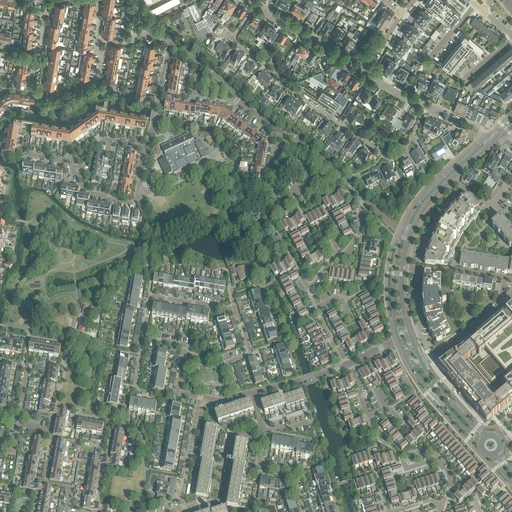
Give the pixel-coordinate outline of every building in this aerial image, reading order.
[(169,0),(150,10),(152,15),(153,16),(165,10),(180,2),(180,1),(180,0),(179,0),(169,0)] [(203,16),(204,18),(207,23),(212,16),(213,15),(211,14),(215,8),(216,8),(221,0),(220,0),(213,0),(212,2),(211,4),(209,7),(207,11),(206,11),(205,12),(203,16)] [(212,16),(207,23),(212,31),(218,22),(217,22),(223,14),(231,1),(229,0),(224,0),(220,8),(216,14),(215,13),(213,15),(212,16)] [(285,0),(275,0),(273,4),(278,7),(279,6),(286,10),(290,3),(285,0)] [(307,0),(303,8),(300,6),(298,10),(296,10),(294,13),(294,14),(297,17),(298,16),(302,19),(309,9),(312,11),(315,7),(319,1),(317,0),(313,0),(312,2),(308,0),(307,0)] [(427,0),(425,4),(428,6),(429,6),(433,9),(432,10),(435,12),(434,14),(439,18),(440,17),(444,19),(445,19),(448,22),(448,23),(451,25),(456,19),(455,19),(457,17),(458,17),(460,14),(453,8),(452,8),(449,6),(450,4),(445,0),(444,2),(442,0),(427,0)] [(223,14),(217,22),(218,22),(222,25),(221,25),(223,26),(224,25),(227,20),(230,16),(228,15),(236,4),(231,1),(223,14)] [(290,11),(294,13),(296,10),(298,10),(300,6),(295,3),(290,11)] [(194,4),(187,7),(195,23),(198,29),(206,26),(209,32),(212,31),(207,23),(204,18),(202,20),(197,11),(197,10),(194,4)] [(385,10),(382,14),(389,19),(392,14),(386,10),(387,8),(383,5),(382,7),(385,10)] [(241,18),(246,11),(245,10),(245,9),(243,8),(243,9),(240,7),(238,10),(237,10),(234,14),(236,15),(235,17),(239,19),(240,18),(241,18)] [(318,14),(320,10),(315,7),(312,11),(306,21),(309,23),(309,24),(311,25),(311,24),(312,24),(319,14),(318,14)] [(178,20),(181,25),(183,30),(189,27),(184,17),(190,15),(186,8),(183,9),(184,11),(182,12),(181,12),(169,18),(172,24),(178,20)] [(326,18),(328,19),(334,10),(332,9),(331,11),(330,11),(326,18)] [(418,13),(418,14),(428,23),(434,16),(429,12),(427,14),(422,9),(421,10),(420,10),(418,13)] [(334,10),(328,19),(321,29),(322,30),(321,31),(323,32),(323,33),(325,33),(327,34),(329,31),(334,24),(330,22),(333,17),(336,18),(339,13),(334,10)] [(377,18),(379,19),(386,24),(389,19),(382,14),(380,17),(379,16),(377,18)] [(414,18),(414,19),(419,24),(418,26),(422,30),(428,23),(418,14),(417,15),(416,15),(414,18)] [(248,25),(252,28),(254,30),(259,23),(258,23),(260,18),(255,15),(248,25)] [(323,17),(321,15),(320,15),(316,22),(317,23),(315,26),(316,27),(316,28),(318,28),(319,29),(326,19),(323,17)] [(227,20),(224,25),(227,27),(232,18),(231,17),(230,16),(227,20)] [(472,20),(469,17),(466,21),(472,26),(473,25),(472,25),(476,20),(474,18),(472,20)] [(374,23),(375,24),(382,29),(386,24),(379,19),(377,22),(376,21),(374,23)] [(476,20),(472,25),(473,25),(477,29),(476,30),(477,31),(482,24),(481,24),(482,23),(477,19),(476,20)] [(218,22),(212,31),(218,34),(220,30),(223,26),(221,25),(222,25),(218,22)] [(259,34),(258,35),(258,36),(262,38),(265,33),(267,34),(266,35),(270,37),(271,37),(270,39),(273,41),(278,33),(275,32),(276,30),(270,27),(271,26),(266,23),(266,24),(261,31),(259,34)] [(409,25),(407,27),(408,28),(407,29),(417,37),(421,32),(421,33),(423,30),(418,26),(416,29),(411,24),(410,25),(409,25)] [(486,28),(482,24),(477,31),(482,34),(483,34),(484,34),(488,28),(487,27),(486,28)] [(338,37),(339,38),(341,39),(342,38),(346,32),(346,31),(346,29),(344,28),(343,28),(342,29),(338,26),(336,28),(330,36),(333,38),(333,39),(336,41),(338,37)] [(492,31),(488,28),(484,34),(487,37),(486,38),(489,40),(493,34),(491,32),(492,31)] [(406,29),(403,32),(404,33),(403,34),(409,38),(407,40),(408,41),(410,43),(412,44),(413,42),(413,41),(417,37),(407,29),(406,30),(406,29)] [(463,40),(442,65),(452,73),(472,48),(481,55),(484,51),(459,30),(455,34),(463,40)] [(344,46),(346,47),(347,47),(350,43),(350,44),(353,40),(356,42),(358,37),(360,33),(356,31),(354,34),(349,31),(344,39),(345,39),(342,44),(344,45),(344,46)] [(283,43),(284,42),(287,36),(286,35),(286,34),(285,33),(283,34),(281,32),(275,42),(281,45),(282,43),(283,43)] [(496,36),(493,34),(489,40),(492,43),(493,42),(495,44),(500,38),(497,36),(496,36)] [(371,44),(375,37),(371,35),(367,41),(371,44)] [(399,39),(396,42),(397,42),(396,43),(406,51),(410,47),(412,45),(410,43),(408,41),(406,43),(400,39),(400,40),(399,39)] [(224,58),(230,51),(225,47),(225,46),(221,43),(220,45),(216,43),(215,45),(212,42),(207,49),(214,55),(216,52),(224,58)] [(395,44),(393,46),(393,47),(393,48),(398,53),(396,55),(401,59),(403,56),(402,56),(406,51),(396,43),(396,44),(395,44)] [(294,65),(300,55),(305,47),(304,46),(302,44),(301,45),(300,44),(300,45),(299,44),(296,49),(294,52),(295,52),(297,53),(291,63),(294,65)] [(306,47),(305,47),(300,55),(305,58),(310,51),(308,50),(309,49),(308,49),(309,48),(306,47)] [(306,58),(305,60),(306,60),(305,61),(307,63),(307,64),(310,66),(311,65),(313,63),(312,62),(317,54),(316,54),(317,53),(314,52),(312,51),(307,59),(306,58)] [(510,59),(511,57),(511,56),(507,51),(503,55),(509,62),(511,61),(510,59)] [(230,57),(224,65),(227,68),(229,64),(233,67),(236,64),(236,65),(237,64),(239,65),(241,67),(244,64),(241,62),(242,61),(244,58),(238,53),(233,59),(230,57)] [(423,54),(418,61),(420,63),(426,56),(423,54)] [(507,64),(509,62),(503,55),(498,59),(503,65),(506,62),(507,64)] [(382,67),(382,68),(382,69),(382,70),(386,72),(386,71),(390,73),(390,72),(393,67),(396,69),(395,70),(398,65),(399,64),(394,61),(388,58),(387,58),(386,58),(385,59),(384,62),(385,63),(383,65),(383,66),(382,67)] [(331,76),(337,68),(334,66),(334,65),(325,59),(322,63),(325,65),(323,68),(329,72),(328,74),(331,76)] [(498,59),(494,63),(499,69),(503,65),(498,59)] [(432,60),(426,65),(429,68),(431,67),(437,70),(439,66),(440,64),(432,60)] [(245,62),(239,70),(243,72),(243,71),(249,76),(256,67),(249,62),(248,64),(245,62)] [(78,68),(95,71),(96,69),(89,67),(90,65),(78,63),(78,68)] [(494,63),(489,67),(494,73),(499,69),(494,63)] [(396,76),(398,77),(397,78),(400,80),(400,79),(403,80),(404,77),(408,71),(401,67),(398,65),(395,70),(398,71),(396,76)] [(489,67),(485,71),(490,76),(494,73),(489,67)] [(485,71),(480,74),(485,80),(490,76),(485,71)] [(254,89),(256,85),(258,83),(266,88),(269,84),(270,84),(273,80),(263,72),(260,76),(259,76),(257,79),(253,76),(251,79),(247,84),(254,89)] [(312,77),(324,85),(326,82),(321,72),(312,77)] [(346,82),(350,75),(349,75),(349,74),(348,73),(346,73),(344,72),(338,80),(344,84),(346,82)] [(420,72),(416,82),(418,83),(416,86),(420,88),(421,87),(425,89),(429,81),(426,79),(427,76),(420,72)] [(480,74),(475,78),(480,84),(485,80),(480,74)] [(357,85),(359,81),(353,77),(348,85),(349,85),(348,87),(352,89),(353,88),(354,89),(355,88),(356,89),(358,86),(357,85)] [(335,89),(338,85),(336,84),(337,83),(330,78),(326,83),(335,89)] [(475,78),(471,82),(476,88),(480,84),(475,78)] [(428,91),(434,93),(437,86),(435,85),(436,82),(433,81),(428,91)] [(446,82),(444,87),(443,90),(446,91),(443,97),(452,102),(457,91),(449,87),(450,84),(446,82)] [(471,92),(476,88),(471,82),(466,86),(471,92)] [(440,96),(443,90),(444,87),(438,84),(437,86),(434,93),(440,96)] [(274,101),(277,103),(279,100),(283,93),(284,94),(285,93),(282,91),(276,87),(271,93),(268,90),(263,97),(268,101),(271,97),(275,100),(274,101)] [(505,100),(510,96),(505,90),(503,88),(501,90),(503,92),(501,94),(505,100)] [(362,104),(366,106),(373,95),(365,90),(362,94),(360,92),(358,95),(360,96),(360,98),(364,101),(362,104)] [(349,98),(339,91),(334,99),(324,92),(320,98),(323,100),(335,109),(337,106),(338,104),(343,107),(349,98)] [(489,91),(486,94),(499,100),(501,96),(499,95),(492,92),(489,91)] [(9,93),(4,95),(7,104),(12,103),(14,93),(9,93)] [(381,101),(373,95),(366,106),(370,109),(372,106),(376,109),(381,101)] [(454,109),(459,112),(465,99),(460,97),(454,109)] [(284,107),(290,111),(296,103),(290,98),(287,102),(285,101),(279,108),(282,110),(284,107)] [(174,115),(174,112),(177,99),(174,99),(174,103),(171,102),(169,111),(169,114),(174,115)] [(467,100),(465,99),(459,112),(464,114),(468,105),(465,104),(467,100)] [(471,107),(468,105),(464,114),(469,117),(477,101),(474,100),(471,107)] [(479,102),(477,101),(469,117),(475,119),(479,110),(476,109),(479,102)] [(302,107),(296,103),(290,111),(296,116),(293,119),(296,121),(301,113),(299,112),(302,107)] [(481,111),(479,110),(475,119),(480,121),(485,108),(487,105),(485,104),(484,108),(483,107),(481,111)] [(360,114),(362,111),(356,108),(357,107),(354,105),(350,111),(353,113),(348,120),(354,124),(356,120),(360,123),(364,117),(360,114)] [(395,127),(396,128),(400,120),(397,117),(400,110),(395,107),(394,109),(388,105),(383,114),(392,118),(390,121),(392,123),(391,125),(392,125),(395,127)] [(227,111),(223,109),(219,118),(223,120),(230,109),(229,108),(227,111)] [(480,121),(485,124),(490,111),(485,108),(480,121)] [(232,111),(230,109),(223,120),(227,123),(233,116),(230,114),(232,111)] [(491,111),(490,111),(485,124),(489,126),(492,120),(495,121),(497,116),(499,117),(500,115),(491,110),(491,111)] [(300,120),(303,123),(305,124),(307,121),(314,126),(319,119),(310,113),(309,114),(306,112),(300,120)] [(104,123),(109,124),(111,114),(109,113),(109,115),(104,114),(98,113),(92,117),(91,116),(89,117),(95,126),(99,123),(99,122),(100,121),(103,122),(105,122),(104,123)] [(235,117),(233,116),(227,123),(231,126),(239,115),(237,114),(235,117)] [(404,121),(400,120),(396,128),(399,129),(402,125),(409,128),(415,118),(407,114),(404,121)] [(240,116),(239,115),(231,126),(235,129),(241,121),(238,120),(240,116)] [(88,120),(86,122),(91,129),(95,126),(89,117),(87,119),(88,120)] [(243,123),(241,121),(235,129),(239,132),(247,121),(245,120),(243,123)] [(426,131),(429,133),(434,123),(427,120),(425,124),(426,125),(423,130),(424,130),(422,133),(425,134),(426,131)] [(249,122),(247,121),(239,132),(243,135),(249,127),(246,126),(249,122)] [(82,122),(81,123),(87,132),(91,129),(86,122),(84,123),(82,122)] [(322,122),(318,128),(320,129),(319,131),(318,132),(323,136),(324,134),(326,136),(333,127),(326,122),(324,124),(322,122)] [(7,130),(7,132),(18,134),(18,129),(21,129),(22,124),(14,123),(13,128),(10,127),(9,130),(7,130)] [(80,126),(78,127),(83,135),(87,132),(81,123),(79,124),(80,126)] [(434,123),(429,133),(430,133),(430,135),(435,138),(435,136),(436,136),(439,130),(442,131),(444,128),(441,127),(441,126),(434,123)] [(251,129),(249,127),(243,135),(248,138),(255,127),(253,126),(251,129)] [(74,128),(73,129),(79,138),(83,135),(78,127),(75,129),(74,128)] [(257,128),(255,127),(248,138),(252,141),(257,133),(255,132),(257,128)] [(72,132),(69,133),(75,141),(79,138),(73,129),(70,130),(72,132)] [(259,135),(257,133),(252,141),(256,144),(263,133),(262,132),(259,135)] [(467,144),(468,141),(468,140),(466,139),(467,136),(465,135),(464,134),(462,133),(461,133),(458,132),(456,137),(455,137),(455,139),(452,146),(453,146),(453,147),(455,149),(456,148),(458,144),(463,146),(464,143),(466,144),(467,144)] [(265,134),(263,133),(256,144),(259,146),(267,142),(267,140),(263,137),(265,134)] [(324,145),(322,147),(325,150),(326,151),(328,148),(330,146),(334,149),(335,147),(338,148),(339,150),(340,150),(344,145),(342,143),(346,139),(345,138),(338,133),(333,139),(332,140),(329,138),(324,145)] [(159,161),(163,170),(165,176),(178,170),(187,166),(187,165),(195,162),(196,162),(208,157),(201,142),(199,143),(197,140),(194,141),(190,134),(161,147),(166,158),(159,161)] [(353,155),(360,145),(354,141),(349,147),(347,145),(342,151),(346,155),(348,152),(353,155)] [(269,144),(267,142),(259,146),(258,149),(271,151),(272,149),(268,148),(269,144)] [(444,152),(447,150),(443,144),(433,150),(429,153),(434,161),(438,158),(445,153),(444,152)] [(369,160),(372,156),(364,150),(361,154),(359,152),(354,159),(356,161),(358,159),(364,163),(367,159),(369,160)] [(427,163),(430,162),(426,156),(423,157),(419,150),(411,155),(418,165),(425,161),(427,163)] [(487,163),(485,167),(489,169),(493,172),(494,171),(495,169),(499,163),(500,162),(504,156),(503,155),(503,154),(501,153),(500,153),(496,151),(494,151),(493,154),(492,154),(489,158),(490,159),(489,159),(487,162),(487,163)] [(502,164),(499,168),(502,170),(500,173),(503,174),(505,171),(506,170),(511,161),(511,160),(509,159),(510,159),(507,156),(506,157),(504,156),(500,162),(502,164)] [(413,171),(413,170),(411,168),(414,166),(410,158),(407,160),(406,160),(401,163),(404,167),(401,168),(406,175),(413,171)] [(22,173),(27,174),(30,159),(28,159),(28,162),(23,162),(22,170),(22,173)] [(32,177),(39,178),(41,163),(39,163),(38,166),(35,165),(33,175),(32,177)] [(50,168),(46,167),(44,178),(50,179),(52,165),(50,164),(50,168)] [(61,170),(57,169),(55,180),(61,181),(63,170),(63,167),(61,166),(61,170)] [(390,167),(382,170),(388,181),(393,178),(395,182),(400,179),(399,176),(396,172),(393,174),(390,167)] [(378,168),(374,170),(372,171),(373,175),(364,179),(368,186),(380,180),(377,174),(380,173),(378,168)] [(470,173),(465,181),(471,185),(476,175),(477,176),(479,173),(478,173),(479,172),(476,170),(475,171),(474,170),(472,169),(470,170),(469,171),(472,173),(471,173),(470,173)] [(493,172),(491,174),(500,180),(502,177),(503,174),(500,173),(498,174),(494,171),(493,172)] [(72,186),(68,186),(66,197),(72,198),(74,183),(73,183),(72,186)] [(342,200),(346,198),(342,190),(338,193),(339,195),(328,200),(327,199),(322,201),(326,209),(330,206),(332,210),(344,203),(342,200)] [(76,204),(82,205),(84,191),(83,191),(82,194),(79,193),(78,193),(77,199),(76,204)] [(453,207),(448,213),(445,218),(441,223),(440,224),(438,225),(437,226),(437,227),(436,228),(437,230),(435,235),(431,242),(427,250),(424,258),(421,256),(420,260),(418,263),(435,266),(436,264),(447,265),(449,259),(450,257),(452,258),(454,252),(453,251),(456,246),(459,239),(463,233),(467,227),(472,221),(473,220),(474,220),(478,215),(477,215),(482,210),(473,202),(475,201),(469,195),(468,197),(464,194),(458,200),(453,207)] [(86,212),(92,213),(95,199),(93,199),(93,202),(89,201),(88,207),(87,206),(86,212)] [(104,204),(100,203),(98,214),(103,215),(106,201),(104,201),(104,204)] [(344,214),(351,210),(348,206),(341,209),(344,214)] [(322,207),(318,210),(323,218),(327,216),(322,207)] [(119,220),(122,220),(124,211),(120,211),(121,210),(114,209),(113,215),(112,220),(113,220),(113,221),(118,222),(118,221),(119,221),(119,220)] [(128,221),(132,222),(133,213),(130,212),(130,211),(124,210),(124,211),(122,220),(122,221),(128,222),(128,221)] [(318,210),(314,212),(319,221),(323,218),(318,210)] [(344,237),(351,234),(339,211),(332,214),(339,227),(340,227),(343,232),(342,233),(344,237)] [(133,213),(132,222),(131,223),(137,224),(137,225),(141,225),(143,215),(139,214),(140,213),(133,212),(133,213)] [(314,212),(310,214),(314,223),(319,221),(314,212)] [(285,222),(284,223),(281,224),(285,232),(289,229),(291,232),(302,226),(300,223),(304,221),(300,213),(296,216),(297,217),(286,223),(285,222)] [(482,268),(484,268),(484,270),(485,270),(485,268),(487,269),(487,271),(489,271),(490,269),(495,270),(496,272),(498,273),(498,271),(501,271),(501,272),(501,273),(502,271),(504,272),(504,274),(505,274),(507,273),(511,273),(511,231),(500,218),(501,217),(498,213),(491,219),(494,222),(491,224),(496,231),(497,231),(507,243),(507,244),(508,244),(511,248),(511,261),(511,263),(463,254),(463,252),(460,252),(460,254),(461,254),(459,265),(462,265),(463,267),(465,267),(465,265),(468,265),(468,267),(468,266),(471,266),(470,268),(472,268),(474,266),(479,267),(480,269),(482,270),(482,268)] [(310,225),(314,223),(310,214),(306,216),(310,225)] [(302,237),(309,233),(306,229),(299,233),(302,237)] [(303,260),(309,257),(297,234),(290,238),(297,251),(299,250),(302,255),(300,256),(303,260)] [(376,254),(378,244),(374,243),(375,239),(366,238),(366,241),(364,241),(364,244),(371,245),(370,253),(376,254)] [(319,262),(324,259),(320,252),(305,260),(309,267),(314,265),(313,263),(318,260),(319,262)] [(286,261),(284,262),(276,266),(275,265),(270,267),(274,275),(280,272),(282,275),(290,271),(288,268),(294,265),(290,257),(286,259),(286,261)] [(249,275),(247,276),(243,266),(236,269),(241,281),(245,279),(246,281),(251,279),(249,275)] [(292,281),(299,277),(296,273),(289,277),(292,281)] [(440,305),(446,304),(445,299),(439,299),(441,275),(425,274),(423,303),(427,323),(429,328),(430,328),(431,330),(432,332),(431,332),(436,342),(451,335),(442,318),(440,305)] [(456,284),(461,285),(461,283),(462,276),(454,275),(452,284),(453,284),(453,282),(456,283),(456,284)] [(468,286),(469,285),(468,285),(469,278),(462,276),(461,283),(464,284),(464,286),(468,286)] [(280,281),(284,289),(287,294),(288,293),(291,299),(290,300),(294,308),(296,307),(299,313),(297,314),(300,318),(307,314),(287,278),(280,281)] [(476,288),(476,286),(477,279),(469,278),(468,285),(469,285),(472,285),(472,287),(476,288)] [(479,288),(483,289),(485,280),(477,279),(476,286),(479,287),(479,288)] [(493,282),(485,280),(483,289),(491,290),(493,282)] [(249,294),(250,299),(260,296),(258,291),(249,294)] [(359,297),(361,301),(370,297),(368,292),(359,297)] [(249,305),(252,304),(261,301),(260,296),(250,299),(248,300),(249,305)] [(361,301),(364,306),(372,301),(370,297),(361,301)] [(252,304),(253,309),(263,306),(261,301),(252,304)] [(364,306),(366,310),(375,305),(372,301),(364,306)] [(377,309),(375,305),(366,310),(368,314),(377,309)] [(486,328),(468,343),(480,357),(473,364),(501,396),(507,390),(511,396),(511,305),(510,308),(493,322),(492,323),(491,323),(488,326),(489,326),(486,328)] [(258,313),(259,318),(269,314),(268,310),(265,310),(265,311),(258,313)] [(343,344),(350,340),(334,312),(327,316),(330,320),(331,319),(334,324),(332,325),(337,334),(339,333),(341,338),(340,339),(343,344)] [(374,334),(383,329),(377,318),(379,317),(377,313),(369,317),(371,321),(368,322),(374,334)] [(259,318),(261,323),(271,319),(269,314),(259,318)] [(261,323),(263,328),(272,324),(271,319),(261,323)] [(302,328),(304,333),(315,326),(313,322),(302,328)] [(363,332),(367,329),(363,322),(359,325),(363,332)] [(214,332),(217,331),(228,327),(227,323),(216,327),(213,328),(214,332)] [(263,328),(264,332),(274,329),(272,324),(263,328)] [(307,331),(309,335),(317,330),(315,326),(304,333),(307,331)] [(264,332),(266,337),(276,334),(274,329),(264,332)] [(309,335),(311,339),(320,335),(317,330),(309,335)] [(359,345),(372,338),(368,331),(345,344),(349,351),(354,348),(353,347),(358,344),(359,345)] [(311,339),(313,344),(322,339),(320,335),(311,339)] [(324,343),(322,339),(313,344),(315,347),(322,344),(324,343)] [(444,360),(436,365),(457,391),(457,392),(460,396),(459,396),(472,411),(474,410),(486,424),(492,419),(491,418),(499,412),(498,411),(511,399),(511,396),(507,390),(501,396),(473,364),(480,357),(468,343),(468,344),(460,351),(459,350),(456,352),(456,353),(445,361),(444,360)] [(312,349),(315,353),(324,348),(322,344),(315,347),(312,349)] [(274,349),(275,354),(285,350),(283,346),(274,349)] [(315,353),(317,357),(326,352),(324,348),(315,353)] [(275,354),(277,359),(287,355),(285,350),(275,354)] [(317,357),(319,362),(328,357),(326,352),(317,357)] [(394,363),(398,361),(394,354),(389,356),(390,358),(387,360),(385,361),(380,364),(379,362),(374,364),(378,372),(382,370),(384,373),(395,366),(394,363)] [(277,359),(278,364),(288,360),(287,355),(277,359)] [(247,360),(248,366),(257,362),(256,357),(247,360)] [(331,361),(328,357),(319,362),(321,366),(331,361)] [(280,368),(290,365),(288,360),(278,364),(279,364),(278,365),(278,366),(278,367),(279,367),(280,368)] [(371,364),(367,367),(372,375),(376,373),(371,364)] [(278,369),(280,374),(291,370),(290,365),(280,368),(278,369)] [(250,370),(252,375),(261,372),(259,367),(250,370)] [(367,367),(363,369),(367,378),(372,375),(367,367)] [(363,380),(367,378),(363,369),(358,371),(363,380)] [(395,377),(403,374),(400,369),(393,373),(395,377)] [(293,375),(291,370),(280,374),(281,379),(293,375)] [(395,400),(402,397),(390,374),(383,378),(390,391),(392,390),(394,395),(393,396),(395,400)] [(350,385),(354,384),(352,376),(346,378),(347,379),(336,383),(336,381),(330,383),(333,391),(337,389),(338,393),(351,389),(350,385)] [(264,382),(262,377),(253,380),(255,385),(264,382)] [(302,392),(284,397),(283,398),(282,394),(274,397),(275,398),(261,403),(264,413),(278,408),(279,410),(283,408),(283,407),(286,406),(286,408),(305,402),(302,392)] [(344,417),(345,420),(345,422),(352,420),(345,395),(337,398),(342,412),(344,411),(345,417),(344,417)] [(407,403),(410,407),(418,400),(414,397),(407,403)] [(421,404),(418,400),(410,407),(413,411),(421,404)] [(215,414),(217,420),(218,424),(254,412),(250,402),(215,414)] [(431,430),(437,424),(434,420),(432,422),(424,412),(425,411),(422,407),(415,413),(419,417),(416,419),(425,429),(427,426),(431,430)] [(361,427),(366,425),(364,418),(348,422),(350,430),(355,429),(355,427),(361,425),(361,427)] [(401,450),(407,444),(386,420),(380,425),(383,429),(385,428),(389,433),(387,434),(394,441),(395,440),(399,444),(398,446),(401,450)] [(412,429),(416,426),(411,420),(407,423),(412,429)] [(432,432),(436,436),(443,429),(440,425),(432,432)] [(214,447),(217,428),(205,426),(202,445),(201,445),(199,459),(203,460),(202,462),(200,462),(199,467),(201,467),(196,496),(207,498),(212,469),(213,469),(215,462),(213,461),(215,447),(214,447)] [(416,440),(424,434),(418,428),(405,440),(410,446),(414,442),(413,441),(415,439),(416,440)] [(436,436),(439,440),(447,433),(443,429),(436,436)] [(439,440),(442,443),(449,436),(447,433),(439,440)] [(442,443),(445,446),(453,440),(449,436),(442,443)] [(445,446),(448,450),(456,443),(453,440),(445,446)] [(235,441),(233,455),(228,454),(228,459),(227,459),(226,462),(228,462),(228,464),(233,465),(232,473),(233,473),(227,507),(237,508),(244,475),(245,475),(247,465),(243,465),(244,462),(246,462),(249,443),(235,441)] [(448,450),(451,454),(459,447),(456,443),(448,450)] [(451,454),(454,457),(462,450),(459,447),(451,454)] [(454,457),(458,460),(465,454),(462,450),(454,457)] [(382,467),(395,462),(392,453),(380,457),(379,455),(374,456),(377,465),(381,463),(382,467)] [(458,460),(461,464),(468,457),(465,454),(458,460)] [(461,464),(464,468),(471,461),(468,457),(461,464)] [(464,468),(467,471),(474,464),(471,461),(464,468)] [(478,468),(474,464),(467,471),(470,475),(478,468)] [(493,489),(499,484),(496,480),(494,481),(486,472),(487,471),(484,467),(477,472),(481,476),(478,478),(486,487),(488,485),(493,489)] [(312,471),(314,476),(324,473),(322,468),(312,471)] [(392,504),(399,502),(388,469),(381,471),(384,481),(386,480),(387,483),(385,483),(388,494),(390,493),(392,499),(390,499),(392,504)] [(314,476),(316,481),(325,478),(324,473),(314,476)] [(316,481),(317,486),(327,483),(325,478),(316,481)] [(459,502),(478,485),(473,479),(462,489),(463,490),(459,494),(458,493),(454,497),(459,502)] [(156,498),(159,499),(165,500),(166,497),(169,497),(170,495),(173,496),(176,481),(170,480),(170,483),(159,482),(156,498)] [(319,490),(320,495),(321,496),(327,493),(328,493),(330,493),(329,487),(319,490)] [(481,497),(486,493),(480,487),(476,491),(481,497)] [(412,501),(417,499),(415,491),(399,496),(402,504),(407,502),(406,501),(412,499),(412,501)] [(497,499),(500,503),(508,496),(504,493),(497,499)] [(500,503),(503,506),(511,500),(508,496),(500,503)] [(285,503),(287,508),(296,505),(294,499),(285,503)] [(503,506),(506,510),(511,504),(511,501),(511,500),(503,506)] [(363,509),(365,509),(375,506),(373,501),(364,504),(362,505),(363,509)] [(321,506),(322,511),(332,508),(331,503),(321,506)]
